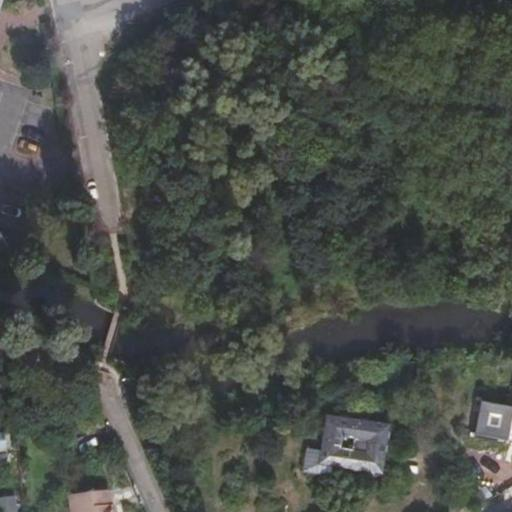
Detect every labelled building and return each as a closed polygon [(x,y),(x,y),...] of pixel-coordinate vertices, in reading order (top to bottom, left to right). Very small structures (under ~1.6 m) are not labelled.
[(456,444),(495,455),(502,434),(511,436),(511,389),(507,388),(499,414),(468,406),(456,444)] [(98,406),(109,403),(107,394),(96,398),(98,406)] [(331,453),(330,467),(380,471),(385,420),(321,413),(318,447),(317,451),(331,453)] [(0,454),(16,454),(15,432),(0,432),(0,454)] [(329,474),(330,467),(331,453),(317,451),(318,447),(304,445),(301,469),(329,474)] [(30,500),(29,481),(7,481),(8,500),(30,500)] [(114,511),(114,499),(81,501),(81,511),(114,511)]
